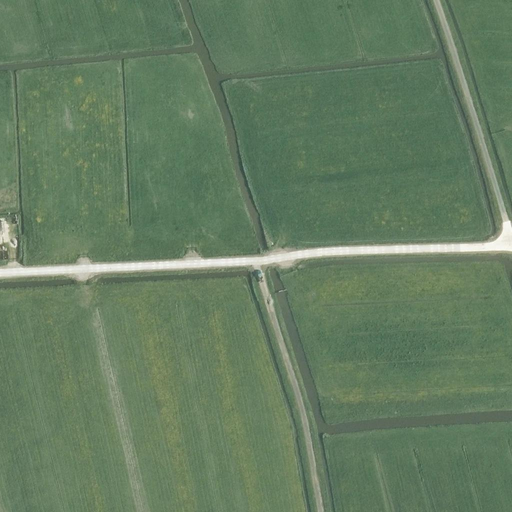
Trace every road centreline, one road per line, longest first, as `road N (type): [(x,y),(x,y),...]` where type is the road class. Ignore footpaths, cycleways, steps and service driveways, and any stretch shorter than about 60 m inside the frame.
road 1 (unclassified): [(319,511),(255,260)]
road 2 (unclassified): [(0,273),(255,260)]
road 3 (unclassified): [(501,243),(426,0)]
road 4 (unclassified): [(255,260),(501,243)]
